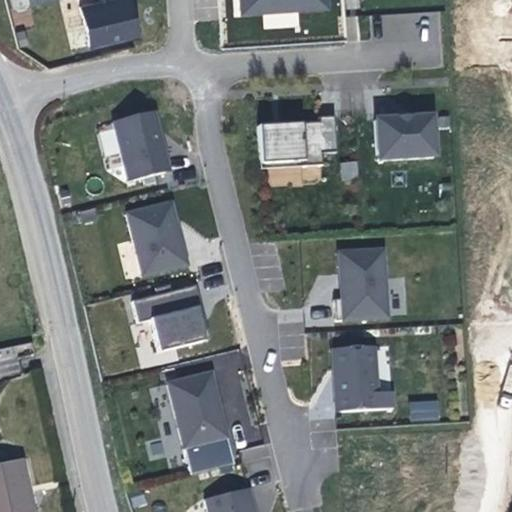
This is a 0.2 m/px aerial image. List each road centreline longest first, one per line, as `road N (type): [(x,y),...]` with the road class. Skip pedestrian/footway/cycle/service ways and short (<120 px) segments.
road 1 (residential): [(195,69),(208,92),(208,126),(302,488)]
road 2 (tertiary): [(98,511),(33,196),(1,92)]
road 3 (residential): [(195,69),(411,51)]
road 4 (residential): [(1,92),(126,70),(195,69)]
road 5 (residential): [(478,511),(496,382),(511,359)]
